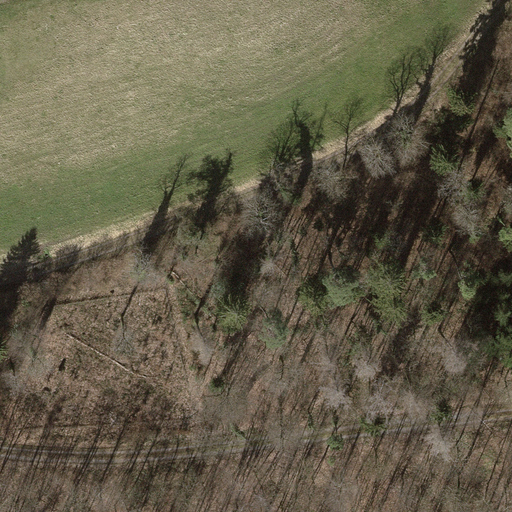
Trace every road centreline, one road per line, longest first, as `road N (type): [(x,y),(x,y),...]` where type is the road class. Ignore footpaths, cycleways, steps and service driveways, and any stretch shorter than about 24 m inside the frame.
road 1 (track): [(505,0),(379,139),(90,261),(0,284)]
road 2 (track): [(511,415),(106,457),(0,456)]
